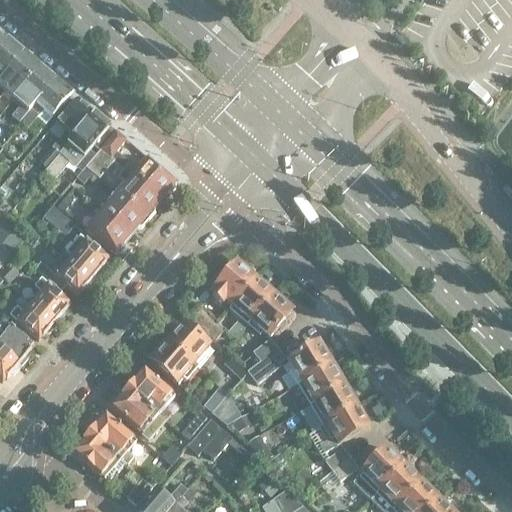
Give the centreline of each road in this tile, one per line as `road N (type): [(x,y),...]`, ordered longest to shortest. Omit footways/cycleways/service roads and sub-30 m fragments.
road 1 (residential): [(233,201),(331,291),(406,388),(511,494)]
road 2 (primary): [(261,164),(511,418)]
road 3 (tertiary): [(22,436),(233,201)]
road 4 (primary): [(511,344),(296,124)]
road 5 (residential): [(0,4),(233,201)]
road 6 (primary): [(70,0),(261,164)]
road 7 (unclassified): [(511,215),(369,42)]
road 8 (primary): [(296,124),(151,0)]
